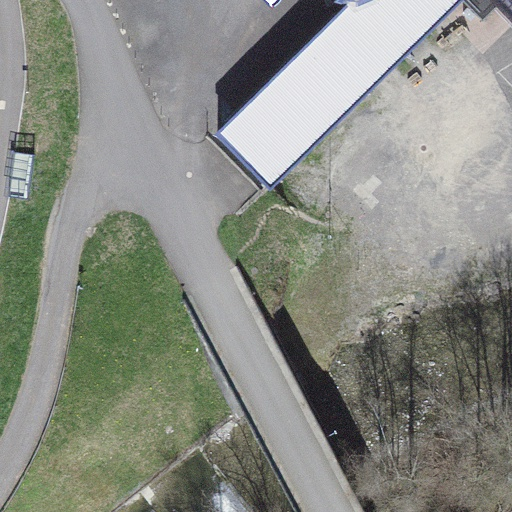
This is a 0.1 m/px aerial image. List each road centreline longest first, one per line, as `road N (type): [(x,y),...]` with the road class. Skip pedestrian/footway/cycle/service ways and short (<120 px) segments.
road 1 (track): [(333,511),(136,136)]
road 2 (track): [(0,459),(77,201),(115,150),(136,136)]
road 3 (track): [(136,136),(66,0)]
